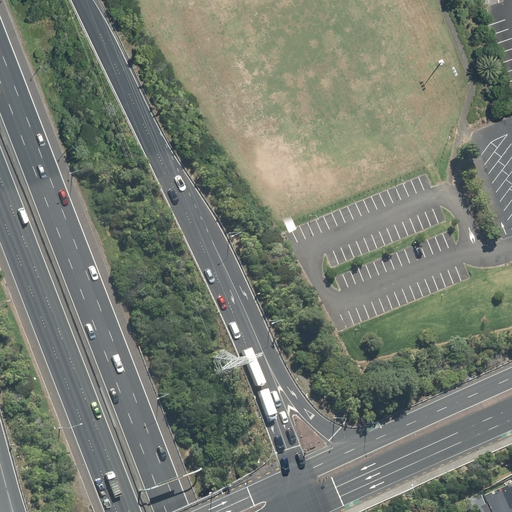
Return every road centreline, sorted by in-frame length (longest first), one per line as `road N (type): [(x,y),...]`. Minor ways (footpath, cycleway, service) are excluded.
road 1 (motorway): [(0,82),(165,511)]
road 2 (motorway): [(128,511),(0,179)]
road 3 (motorway): [(202,236),(225,256),(305,410),(335,431),(389,436)]
road 4 (motorway): [(87,0),(202,236)]
road 5 (motorway): [(202,236),(298,477)]
road 6 (primary): [(511,415),(295,511)]
road 7 (primary): [(389,436),(511,381)]
